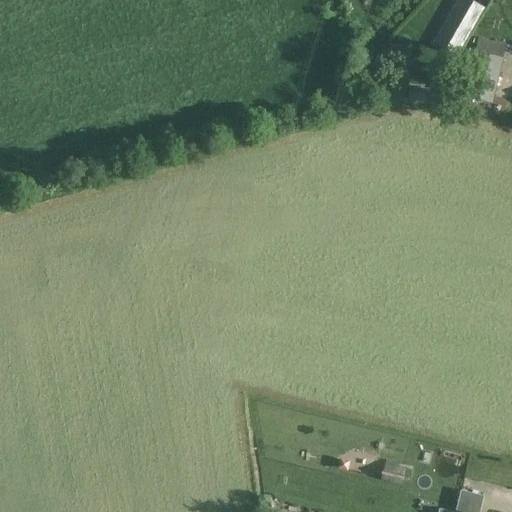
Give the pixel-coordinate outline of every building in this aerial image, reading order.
[(476,24),(453,11),(436,41),(458,54),(476,24)] [(476,52),(504,59),(507,46),(478,39),(476,52)] [(504,59),(476,52),(464,97),(494,104),(505,59),(504,59)] [(438,95),(436,104),(459,110),(461,101),(438,95)] [(0,255),(145,224),(136,184),(0,212),(0,255)] [(461,491),(455,511),(479,511),(483,496),(461,491)]
